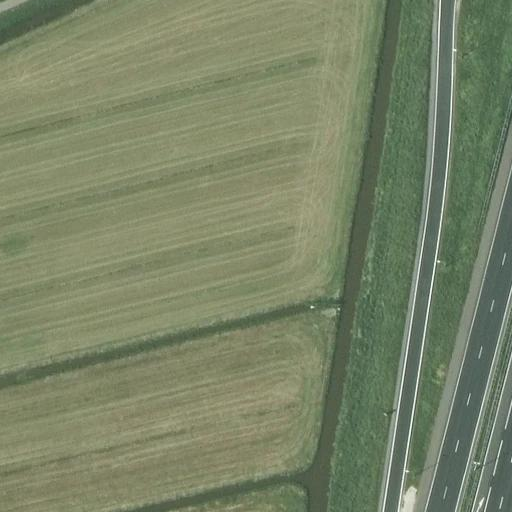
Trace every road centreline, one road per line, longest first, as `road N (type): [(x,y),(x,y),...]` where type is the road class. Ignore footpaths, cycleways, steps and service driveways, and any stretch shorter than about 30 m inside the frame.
road 1 (motorway): [(466,0),(389,511)]
road 2 (motorway): [(511,222),(439,511)]
